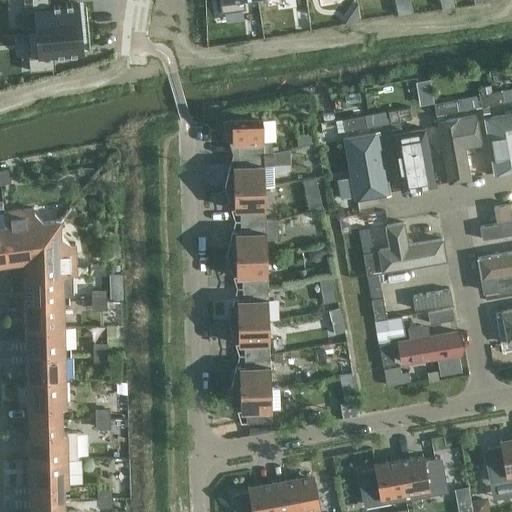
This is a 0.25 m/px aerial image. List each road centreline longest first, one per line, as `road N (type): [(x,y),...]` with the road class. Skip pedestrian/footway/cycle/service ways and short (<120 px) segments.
road 1 (residential): [(195,453),(186,128)]
road 2 (residential): [(195,453),(487,403)]
road 3 (residential): [(487,403),(454,198)]
